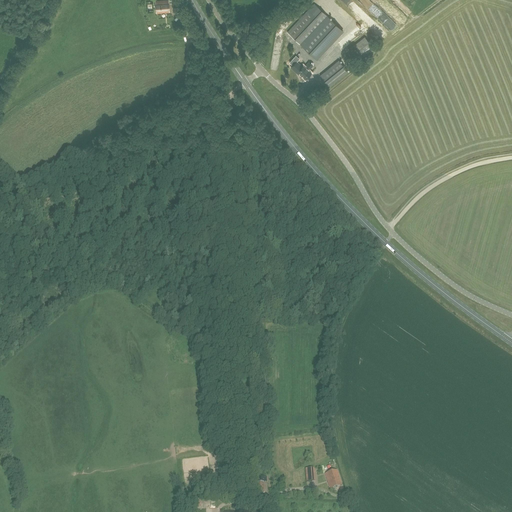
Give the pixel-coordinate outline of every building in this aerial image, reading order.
[(156,13),(169,12),(168,0),(155,1),(156,13)] [(345,0),(344,2),(352,8),(356,3),(350,0),(345,0)] [(287,32),(302,46),(316,59),(342,31),(318,7),(312,14),(308,10),(287,32)] [(375,15),(388,28),(394,22),(381,9),(375,15)] [(183,24),(189,19),(182,10),(176,14),(183,24)] [(349,49),(356,59),(372,46),(364,37),(349,49)] [(348,72),(338,60),(320,76),(329,87),(348,72)] [(309,70),(313,65),(309,62),(304,67),(303,66),(302,67),(296,62),(291,68),(297,73),(298,72),(305,79),(311,73),(309,70)] [(337,470),(325,474),(330,489),(342,485),(337,470)] [(266,477),(256,477),(257,483),(257,493),(264,493),(264,483),(264,482),(265,481),(266,481),(266,477)]
